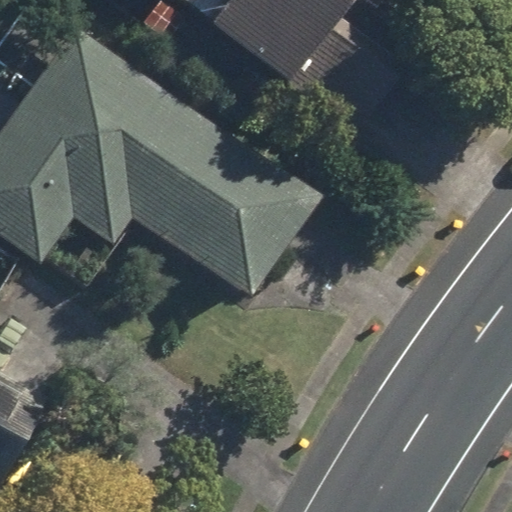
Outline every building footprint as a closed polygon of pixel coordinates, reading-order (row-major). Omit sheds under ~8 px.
[(159,0),(136,0),(151,11),(159,0)] [(347,0),(225,0),(194,42),(272,101),(347,0)] [(306,210),(65,40),(0,132),(0,247),(34,271),(64,228),(102,254),(122,226),(238,307),(306,210)] [(390,86),(351,54),(308,107),(347,138),(390,86)] [(0,457),(29,403),(0,387),(0,457)]
